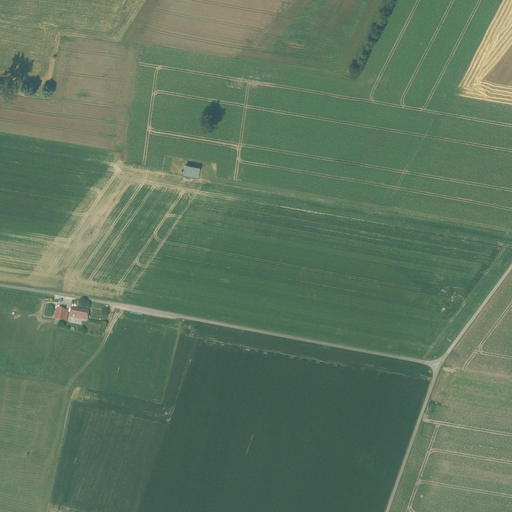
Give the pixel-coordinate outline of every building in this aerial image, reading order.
[(184,164),(183,166),(194,168),(193,176),(198,177),(200,166),(184,164)] [(194,168),(183,166),(182,171),(181,172),(182,173),(182,174),(193,176),(194,168)] [(80,309),(72,308),(70,318),(78,319),(80,309)] [(66,310),(57,309),(55,319),(64,321),(66,310)] [(89,311),(80,309),(78,319),(87,321),(89,311)]
